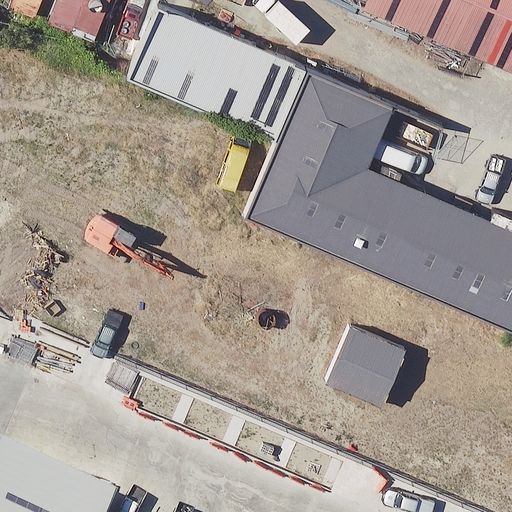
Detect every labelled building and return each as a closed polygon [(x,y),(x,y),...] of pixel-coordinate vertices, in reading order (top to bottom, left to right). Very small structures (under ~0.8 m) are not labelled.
[(97,33),(112,0),(54,0),(49,13),(97,33)] [(511,0),(325,0),(315,23),(511,105),(511,0)] [(193,238),(511,370),(511,253),(333,180),(356,125),(107,21),(70,110),(220,172),(193,238)] [(100,194),(63,184),(49,231),(86,242),(100,194)] [(107,387),(62,368),(48,402),(92,421),(107,387)] [(0,511),(28,511),(0,500),(0,511)]
